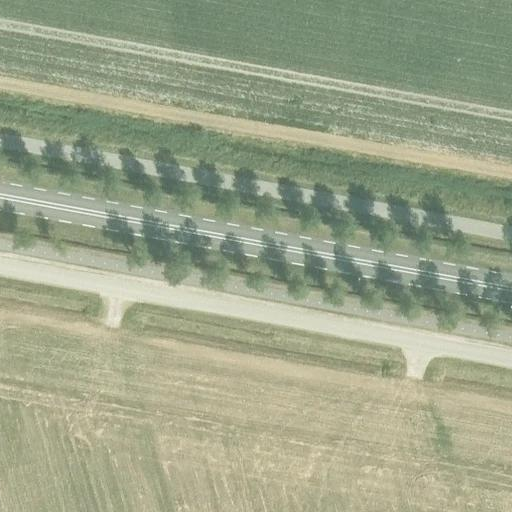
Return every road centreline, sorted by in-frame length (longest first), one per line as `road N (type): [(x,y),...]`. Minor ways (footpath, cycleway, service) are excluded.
road 1 (primary): [(511,290),(0,196)]
road 2 (unclassified): [(0,141),(511,234)]
road 3 (unclassified): [(0,267),(511,360)]
